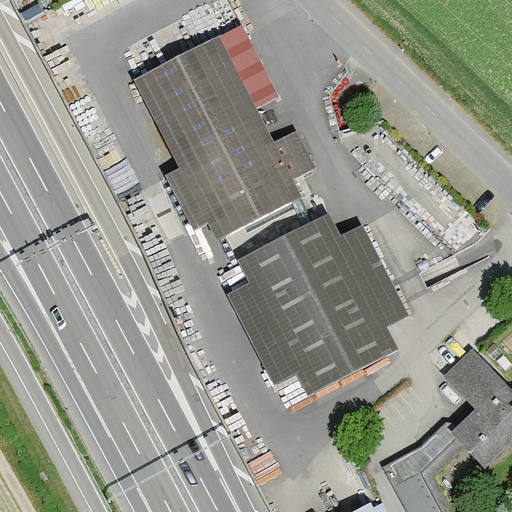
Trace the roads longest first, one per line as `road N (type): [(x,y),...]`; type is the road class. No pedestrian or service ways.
road 1 (motorway): [(239,511),(143,295),(0,22)]
road 2 (motorway): [(217,511),(0,103)]
road 3 (motorway): [(0,196),(169,511)]
road 4 (motorway): [(0,251),(158,511)]
road 5 (secondary): [(511,189),(316,0)]
road 6 (secondary): [(0,329),(99,511)]
